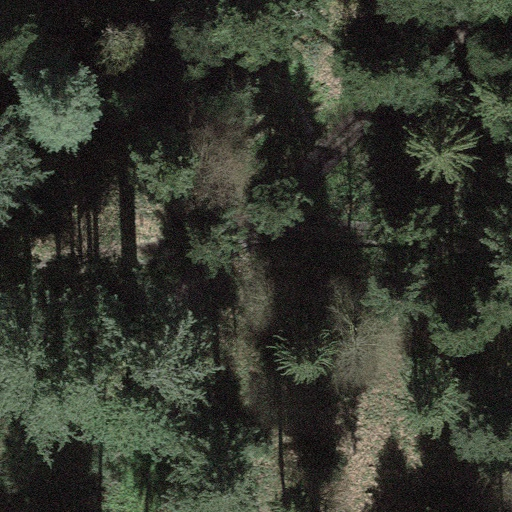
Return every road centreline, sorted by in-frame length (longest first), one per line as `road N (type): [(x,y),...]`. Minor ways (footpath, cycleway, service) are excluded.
road 1 (track): [(511,251),(272,242),(0,268)]
road 2 (track): [(262,511),(256,492),(0,322)]
road 3 (track): [(476,0),(272,242)]
